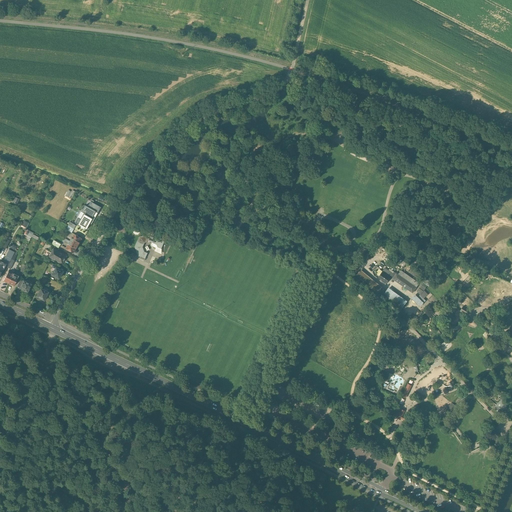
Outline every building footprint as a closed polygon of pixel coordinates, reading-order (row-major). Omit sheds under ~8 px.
[(164,188),(155,184),(153,188),(158,191),(162,193),(164,188)] [(153,188),(150,187),(148,194),(156,197),(158,191),(153,188)] [(68,189),(65,195),(71,199),(76,191),(72,189),(71,191),(68,189)] [(91,202),(88,207),(96,212),(98,213),(101,208),(100,207),(101,207),(98,205),(98,206),(91,202)] [(88,207),(86,206),(83,212),(84,213),(93,218),(96,212),(88,207)] [(84,213),(83,212),(80,211),(76,218),(78,219),(76,223),(78,224),(82,218),(84,213)] [(93,218),(84,213),(82,218),(78,224),(82,227),(82,228),(85,230),(86,229),(88,230),(94,220),(93,219),(93,218)] [(82,239),(74,234),(70,241),(78,246),(82,239)] [(150,235),(140,238),(136,247),(139,257),(145,259),(147,254),(144,253),(142,247),(144,242),(150,240),(163,246),(165,241),(150,235)] [(8,236),(2,247),(6,248),(11,238),(8,236)] [(78,246),(70,241),(65,249),(74,253),(78,246)] [(67,256),(54,249),(49,257),(62,264),(67,256)] [(463,255),(459,253),(454,251),(452,256),(461,259),(463,255)] [(11,259),(6,257),(2,265),(7,267),(11,259)] [(413,267),(409,272),(423,282),(427,285),(428,286),(432,281),(413,267)] [(58,269),(55,268),(51,275),(58,279),(63,272),(58,269)] [(386,268),(379,278),(386,284),(391,276),(410,291),(417,282),(401,271),(398,275),(394,272),(393,273),(386,268)] [(361,270),(356,275),(378,293),(382,288),(361,270)] [(8,271),(4,281),(9,283),(13,276),(13,274),(8,271)] [(18,278),(13,276),(9,283),(14,286),(18,278)] [(31,285),(23,281),(20,288),(19,289),(27,293),(31,285)] [(423,282),(417,291),(420,294),(427,285),(423,282)] [(44,290),(40,288),(36,297),(42,300),(41,300),(44,301),(45,299),(48,293),(44,291),(44,290)] [(388,290),(383,298),(401,311),(407,303),(388,290)] [(422,303),(420,300),(416,295),(411,299),(418,307),(422,303)] [(463,306),(462,308),(460,311),(466,316),(470,310),(463,306)] [(449,345),(445,341),(441,345),(445,349),(449,345)] [(407,384),(401,396),(406,398),(412,386),(407,384)] [(496,405),(494,407),(499,412),(503,410),(507,409),(505,399),(501,400),(496,405)] [(456,406),(452,403),(446,410),(450,413),(456,406)] [(401,413),(400,413),(399,414),(393,411),(391,414),(398,417),(397,419),(398,419),(400,420),(401,418),(406,421),(407,418),(402,416),(403,414),(401,413)] [(493,437),(497,446),(501,443),(498,435),(498,427),(493,427),(493,437)]
